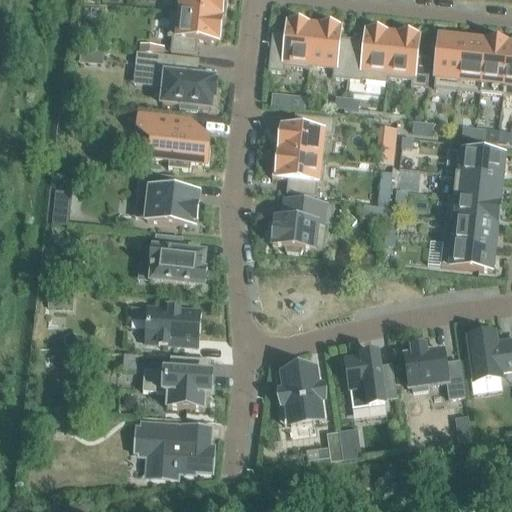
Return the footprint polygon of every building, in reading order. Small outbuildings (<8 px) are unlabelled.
[(220,20),(220,21),(225,22),(227,0),(175,0),(174,14),(174,15),(220,20)] [(220,23),(220,21),(220,20),(174,15),(174,14),(169,14),(167,40),(171,40),(170,54),(196,57),(197,43),(218,45),(218,43),(220,23)] [(332,81),(347,83),(351,49),(351,43),(338,41),(339,30),(337,29),(336,29),(336,27),(336,25),(323,23),(322,27),(320,27),(313,27),(311,49),(309,68),(310,68),(333,71),(332,81)] [(272,34),(270,49),(267,74),(283,76),(284,70),(309,73),(310,68),(309,68),(311,49),(313,27),(306,26),(289,24),(287,24),(286,36),(272,34)] [(351,43),(351,49),(347,83),(362,85),(362,83),(387,86),(388,81),(387,81),(390,49),(392,35),(383,34),(383,30),(370,28),(370,33),(368,32),(368,33),(366,32),(365,44),(351,43)] [(415,58),(417,49),(418,38),(416,38),(414,37),(414,33),(401,32),(401,36),(392,35),(390,49),(387,81),(388,81),(411,84),(410,90),(426,92),(430,60),(415,58)] [(433,91),(456,94),(461,49),(461,43),(439,40),(433,91)] [(484,49),(484,45),(462,43),(461,49),(456,94),(479,96),(484,49)] [(479,96),(501,99),(507,49),(507,48),(496,47),(497,45),(486,44),(486,45),(484,45),(484,49),(479,96)] [(138,45),(137,56),(156,58),(157,47),(138,45)] [(511,48),(507,48),(507,49),(501,99),(511,99),(511,48)] [(214,102),(216,85),(214,84),(214,82),(187,79),(189,62),(156,58),(137,56),(135,75),(164,78),(161,106),(179,108),(179,112),(197,114),(197,110),(211,112),(212,102),(214,102)] [(287,111),(288,99),(272,98),(271,110),(287,111)] [(345,112),(346,102),(335,101),(334,111),(343,112),(345,112)] [(346,102),(345,112),(357,113),(358,103),(346,102)] [(138,149),(151,151),(150,162),(169,164),(168,172),(190,174),(191,166),(208,168),(210,152),(206,152),(207,140),(187,137),(188,123),(190,123),(190,122),(137,116),(137,118),(138,118),(137,134),(140,134),(138,149)] [(281,133),(279,155),(279,156),(325,161),(327,138),(332,138),(334,122),(294,118),(293,132),(281,131),(281,133)] [(422,127),(412,126),(411,136),(421,137),(422,127)] [(431,138),(432,128),(422,127),(421,137),(431,138)] [(472,143),(474,133),(462,131),(461,141),(472,143)] [(396,133),(386,132),(382,167),(392,168),(396,133)] [(484,144),(485,134),(474,133),(472,143),(484,144)] [(402,141),(401,151),(410,152),(412,142),(402,141)] [(462,155),(460,178),(460,179),(501,183),(504,160),(494,159),(495,152),(464,148),(464,155),(462,155)] [(279,155),(274,154),(271,181),(287,183),(286,197),(316,200),(317,186),(322,187),(325,161),(279,156),(279,155)] [(391,176),(381,175),(377,211),(387,212),(391,176)] [(180,196),(181,182),(139,177),(138,192),(150,194),(146,224),(194,230),(194,225),(195,225),(197,209),(196,209),(197,198),(180,196)] [(452,201),(498,206),(501,183),(460,179),(460,178),(455,178),(452,200),(452,201)] [(406,196),(407,186),(397,185),(396,195),(406,196)] [(405,206),(406,196),(396,195),(395,205),(405,206)] [(448,200),(445,223),(496,229),(498,206),(452,201),(452,200),(448,200)] [(289,204),(286,224),(275,222),(274,232),(269,232),(268,245),(272,245),(272,249),(283,250),(285,256),(299,258),(302,252),(323,255),(326,230),(331,230),(333,209),(289,204)] [(68,212),(53,210),(51,227),(66,228),(68,212)] [(494,251),(496,229),(445,223),(443,246),(494,251)] [(396,231),(386,230),(384,240),(394,241),(396,231)] [(182,242),(155,239),(153,252),(152,252),(150,269),(149,269),(149,274),(151,274),(150,286),(203,291),(205,275),(203,274),(204,258),(181,255),(182,242)] [(394,241),(384,240),(383,250),(393,251),(394,241)] [(494,251),(443,246),(440,270),(441,270),(491,275),(494,251)] [(72,312),(72,298),(48,297),(47,311),(72,312)] [(179,314),(179,313),(169,313),(148,312),(146,334),(156,335),(155,348),(158,348),(158,349),(167,349),(190,350),(191,341),(197,342),(199,315),(179,314)] [(511,346),(504,347),(495,349),(493,337),(468,340),(471,361),(467,361),(470,382),(474,382),(474,386),(500,382),(499,378),(511,376),(511,346)] [(448,403),(463,401),(459,365),(445,367),(443,355),(426,358),(425,350),(410,352),(411,360),(403,361),(408,392),(412,392),(412,396),(427,394),(426,390),(446,387),(448,403)] [(383,404),(396,402),(391,368),(379,370),(377,358),(361,360),(361,362),(345,364),(349,395),(352,413),(368,411),(384,409),(383,404)] [(166,411),(204,414),(205,400),(209,400),(211,378),(199,377),(200,363),(170,361),(169,375),(143,373),(142,395),(167,397),(166,411)] [(289,377),(283,378),(285,394),(281,395),(281,394),(279,394),(281,411),(283,411),(283,410),(287,410),(290,429),(292,429),(292,427),(296,427),(296,428),(298,428),(298,427),(312,425),(312,426),(314,425),(314,424),(318,424),(318,425),(320,425),(320,424),(326,423),(321,388),(319,389),(315,390),(313,374),(307,375),(306,373),(289,375),(289,377)] [(165,429),(143,427),(143,434),(138,434),(137,455),(150,456),(149,476),(148,475),(148,480),(175,482),(175,475),(192,477),(192,472),(209,474),(211,454),(207,453),(208,442),(198,441),(198,434),(165,431),(165,429)] [(361,462),(357,433),(338,436),(342,464),(361,462)] [(469,433),(458,435),(459,445),(471,443),(469,433)] [(338,437),(327,438),(330,465),(342,464),(338,437)]
